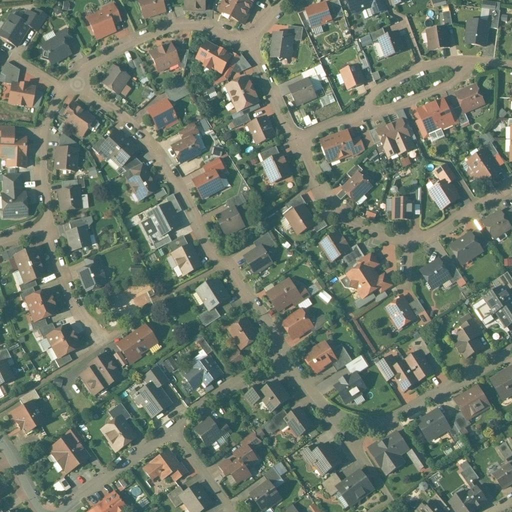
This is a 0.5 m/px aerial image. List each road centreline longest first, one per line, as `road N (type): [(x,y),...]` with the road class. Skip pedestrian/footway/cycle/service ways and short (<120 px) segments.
road 1 (residential): [(73,83),(152,148),(218,259),(285,347)]
road 2 (residential): [(285,347),(338,428),(359,436),(511,345)]
road 3 (residential): [(511,191),(423,239),(388,238),(340,215),(295,140)]
road 4 (residential): [(249,47),(211,27),(168,27),(116,49),(73,83)]
road 5 (residential): [(73,83),(50,112),(43,141),(49,227)]
road 6 (residential): [(58,511),(172,427)]
road 7 (residential): [(172,427),(285,347)]
road 8 (residential): [(482,62),(422,67),(374,92),(363,109)]
road 9 (residential): [(482,62),(403,104),(363,109)]
road 10 (residential): [(49,227),(98,345)]
